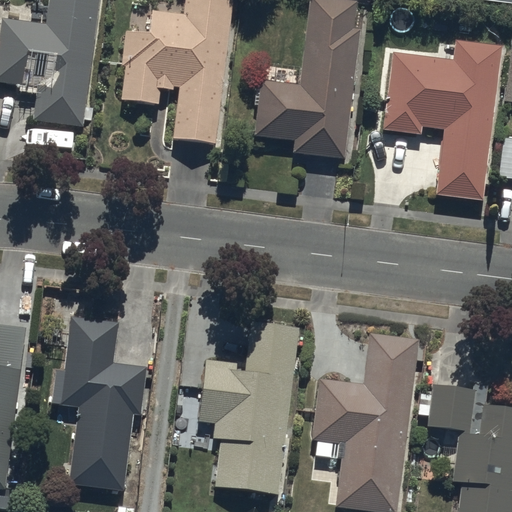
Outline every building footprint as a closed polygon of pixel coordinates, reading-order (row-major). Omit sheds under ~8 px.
[(0,15),(0,19),(0,78),(37,84),(33,119),(82,125),(98,0),(47,0),(44,21),(0,15)] [(126,67),(122,98),(158,103),(160,88),(173,90),(174,86),(178,86),(172,138),(216,143),(233,0),(187,0),(186,14),(154,10),(151,31),(127,28),(122,66),(126,67)] [(312,0),(302,84),(262,79),(255,133),(294,138),(293,151),(344,157),(361,27),(355,26),(358,0),(312,0)] [(382,130),(420,134),(421,125),(443,128),(435,193),(482,199),(501,44),(456,39),(453,58),(392,50),(382,130)] [(511,177),(511,139),(504,138),(499,176),(511,177)] [(51,403),(76,406),(67,480),(124,487),(133,412),(137,412),(143,366),(111,362),(116,321),(61,315),(51,403)] [(296,324),(250,319),(244,368),(234,367),(235,360),(205,356),(197,422),(212,424),(210,436),(219,437),(214,485),(277,492),(296,324)] [(0,485),(4,486),(25,327),(0,323),(0,485)] [(395,511),(414,359),(423,360),(425,346),(416,345),(417,339),(368,333),(362,383),(320,378),(312,439),(317,439),(315,454),(340,457),(334,504),(395,511)] [(455,511),(508,511),(511,481),(511,404),(483,401),(485,384),(470,382),(470,385),(432,381),(431,394),(421,393),(419,413),(428,414),(427,422),(458,426),(452,478),(460,479),(455,511)]
